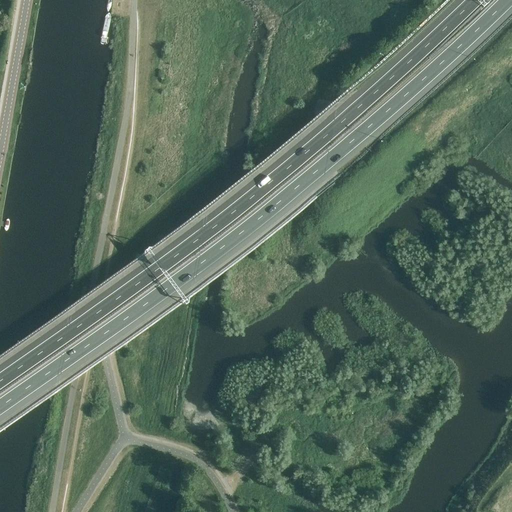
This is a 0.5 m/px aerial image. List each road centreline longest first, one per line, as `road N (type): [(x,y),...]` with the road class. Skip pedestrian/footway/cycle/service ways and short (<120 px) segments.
road 1 (motorway): [(0,406),(262,215),(506,0)]
road 2 (motorway): [(475,0),(257,191),(0,380)]
road 3 (tertiary): [(0,155),(27,0)]
